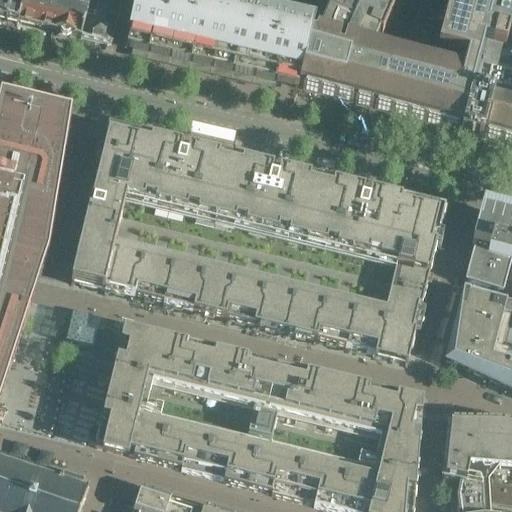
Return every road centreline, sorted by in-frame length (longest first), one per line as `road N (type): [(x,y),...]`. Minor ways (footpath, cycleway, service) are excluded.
road 1 (residential): [(428,511),(433,416),(424,391),(470,178)]
road 2 (residential): [(50,294),(103,90)]
road 3 (residential): [(470,178),(272,131)]
road 4 (residential): [(268,511),(123,472),(112,511)]
road 5 (residential): [(272,131),(103,90)]
road 6 (residential): [(272,131),(310,0)]
